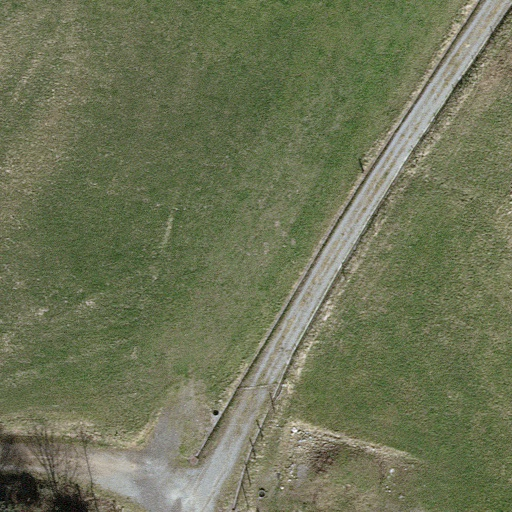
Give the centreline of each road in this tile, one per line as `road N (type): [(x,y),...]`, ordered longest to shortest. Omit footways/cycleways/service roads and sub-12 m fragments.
road 1 (track): [(188,511),(511,2)]
road 2 (track): [(188,503),(30,452),(0,456)]
